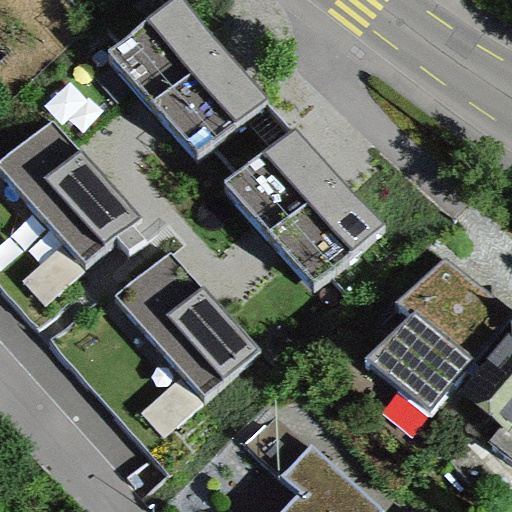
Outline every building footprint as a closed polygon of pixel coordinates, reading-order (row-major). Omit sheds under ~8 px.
[(152,115),(222,51),(179,5),(110,69),(152,115)] [(222,51),(152,115),(200,167),(270,102),(222,51)] [(138,221),(55,128),(2,175),(85,268),(138,221)] [(223,197),(267,246),(341,180),(297,132),(223,197)] [(387,233),(341,180),(267,246),(316,299),(387,233)] [(263,355),(172,255),(116,306),(207,406),(263,355)] [(511,319),(447,266),(401,309),(417,323),(370,369),(430,418),(511,319)] [(511,344),(464,406),(507,440),(511,434),(511,344)] [(377,511),(313,451),(283,482),(304,501),(293,511),(377,511)]
